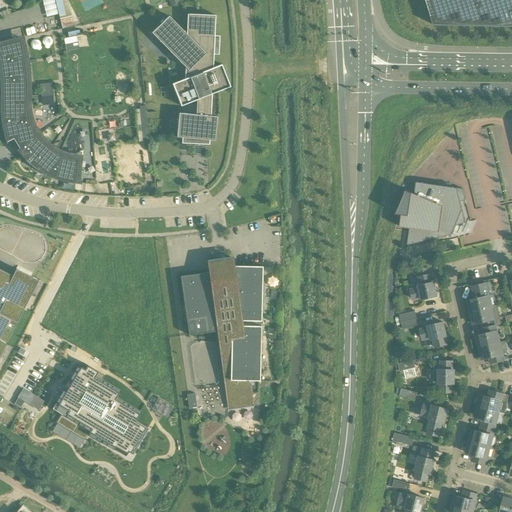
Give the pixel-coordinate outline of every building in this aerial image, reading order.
[(54,0),(42,0),(41,0),(45,17),(58,14),(54,0)] [(61,0),(54,0),(58,15),(65,14),(61,0)] [(511,0),(427,0),(435,23),(435,25),(511,26),(511,0)] [(169,16),(151,33),(185,67),(184,79),(172,84),(181,106),(197,100),(196,115),(179,113),(177,137),(182,137),(182,143),(209,146),(210,140),(215,141),(217,117),(211,116),(213,94),(230,87),(221,65),(213,68),(213,54),(219,55),(219,36),(214,36),(215,15),(187,14),(186,34),(169,16)] [(71,17),(60,19),(62,29),(74,26),(71,17)] [(89,47),(86,34),(80,35),(76,36),(78,45),(73,46),(72,42),(64,44),(66,51),(89,47)] [(68,37),(63,38),(64,44),(72,42),(77,41),(76,36),(68,37)] [(0,76),(0,79),(0,78),(0,79),(0,80),(1,87),(0,87),(0,90),(0,93),(0,97),(0,103),(0,106),(0,109),(0,112),(1,112),(1,119),(1,120),(2,127),(2,128),(3,128),(4,134),(5,139),(6,144),(7,143),(6,141),(14,137),(20,148),(18,150),(17,149),(16,149),(19,153),(21,155),(22,156),(24,158),(26,160),(25,161),(30,165),(34,168),(38,170),(38,171),(43,174),(48,176),(52,178),(58,180),(63,181),(67,182),(67,183),(74,184),(74,183),(78,183),(82,183),(79,183),(76,182),(78,159),(73,159),(69,158),(65,157),(62,156),(58,154),(54,152),(51,150),(48,148),(45,145),(42,142),(39,140),(37,136),(36,136),(32,129),(32,128),(30,125),(28,117),(27,113),(26,109),(26,105),(26,101),(26,97),(26,93),(26,89),(26,85),(26,77),(26,73),(25,73),(25,69),(25,65),(24,61),(23,57),(22,50),(21,46),(20,42),(19,42),(18,39),(10,41),(11,44),(0,46),(0,76)] [(41,95),(53,95),(53,82),(41,83),(41,95)] [(397,226),(407,228),(407,245),(452,235),(452,233),(455,225),(465,223),(466,223),(460,201),(466,200),(463,189),(416,182),(415,194),(407,190),(397,213),(398,213),(398,211),(402,213),(397,226)] [(218,331),(229,408),(253,404),(249,381),(260,381),(261,326),(241,326),(240,321),(261,321),(262,266),(233,266),(232,257),(222,259),(222,260),(218,261),(217,259),(208,261),(209,272),(180,276),(188,335),(218,331)] [(0,355),(38,280),(31,276),(32,273),(17,265),(12,276),(0,269),(0,355)] [(422,299),(437,296),(433,282),(432,283),(428,268),(417,271),(421,285),(419,286),(419,288),(411,290),(413,299),(421,297),(422,299)] [(471,312),(495,307),(493,295),(489,296),(486,283),(472,287),(475,299),(468,301),(471,312)] [(500,324),(495,307),(471,312),(473,324),(481,322),(482,328),(496,325),(500,324)] [(401,322),(417,318),(415,311),(399,315),(401,322)] [(417,318),(401,322),(403,329),(418,326),(417,318)] [(435,347),(446,344),(444,336),(446,336),(443,322),(428,326),(429,328),(420,330),(423,339),(431,337),(431,339),(433,339),(435,347)] [(496,325),(482,328),(484,334),(476,336),(479,347),(500,343),(496,325)] [(500,343),(479,347),(482,359),(489,357),(491,363),(504,360),(500,343)] [(399,372),(415,368),(413,360),(398,364),(399,372)] [(441,370),(439,370),(434,369),(433,383),(441,384),(441,392),(452,392),(452,384),(454,384),(454,370),(452,370),(452,361),(441,361),(441,370)] [(78,365),(52,409),(62,414),(56,423),(85,440),(88,434),(113,449),(114,449),(126,456),(128,451),(132,454),(148,428),(135,421),(140,412),(116,397),(120,390),(102,379),(104,375),(85,364),(82,368),(78,365)] [(5,376),(0,384),(0,393),(4,395),(12,380),(5,376)] [(23,389),(18,397),(28,404),(34,395),(23,389)] [(415,400),(417,393),(401,389),(399,396),(415,400)] [(508,402),(502,400),(504,394),(490,391),(489,397),(481,395),(478,407),(499,412),(505,413),(508,402)] [(197,407),(195,393),(187,394),(189,408),(197,407)] [(158,397),(152,408),(167,417),(174,406),(158,397)] [(444,423),(448,409),(433,405),(432,407),(418,403),(416,413),(430,417),(429,419),(431,419),(427,433),(438,436),(442,422),(444,423)] [(499,412),(478,407),(475,418),(483,420),(481,426),(494,429),(499,412)] [(494,429),(481,426),(480,432),(472,430),(469,441),(494,448),(497,436),(493,435),(494,429)] [(412,445),(414,438),(398,434),(396,441),(412,445)] [(494,448),(469,441),(466,453),(473,455),(472,461),(485,464),(487,458),(491,459),(494,448)] [(432,460),(434,451),(423,449),(421,457),(419,456),(416,470),(418,470),(416,478),(427,481),(429,473),(431,474),(434,460),(432,460)] [(410,484),(394,479),(391,479),(389,486),(408,491),(410,484)] [(455,495),(452,507),(471,511),(472,511),(477,495),(464,491),(462,497),(455,495)] [(421,511),(424,498),(409,494),(409,496),(401,494),(398,504),(406,506),(406,508),(408,508),(406,511),(418,511),(419,511),(421,511)] [(511,511),(511,499),(504,498),(500,511),(511,511)]
